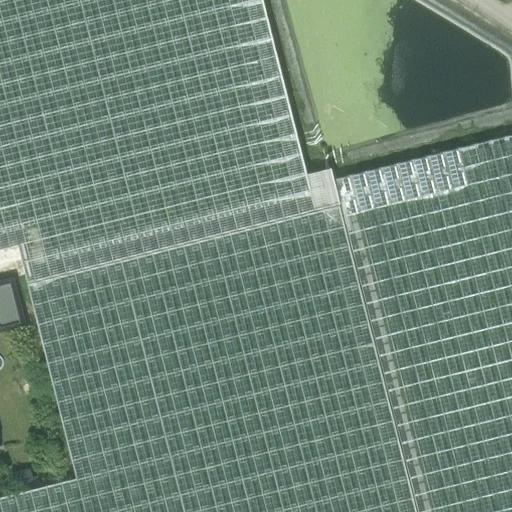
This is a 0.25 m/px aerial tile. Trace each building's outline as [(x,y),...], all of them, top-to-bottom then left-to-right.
[(262,0),(0,0),(0,250),(18,246),(27,285),(340,206),(334,181),(333,180),(330,169),(306,175),(262,0)] [(511,50),(428,0),(274,0),(320,164),(511,112),(511,50)] [(511,511),(511,136),(334,181),(340,206),(416,511),(511,511)] [(27,285),(76,479),(0,498),(0,511),(416,511),(340,206),(27,285)] [(0,283),(0,327),(19,324),(11,281),(0,283)]
